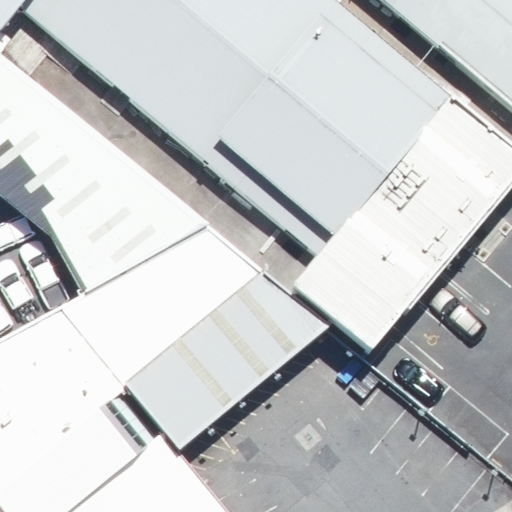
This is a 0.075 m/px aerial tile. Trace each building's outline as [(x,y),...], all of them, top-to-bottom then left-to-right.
[(0,0),(0,35),(28,0),(0,0)] [(511,0),(371,0),(511,116),(511,0)] [(82,303),(204,237),(0,67),(0,205),(32,230),(40,225),(82,303)] [(511,156),(445,103),(288,295),(329,330),(366,361),(401,319),(404,321),(511,190),(511,156)] [(0,511),(217,511),(175,461),(329,330),(288,295),(204,237),(82,303),(0,346),(0,511)]
